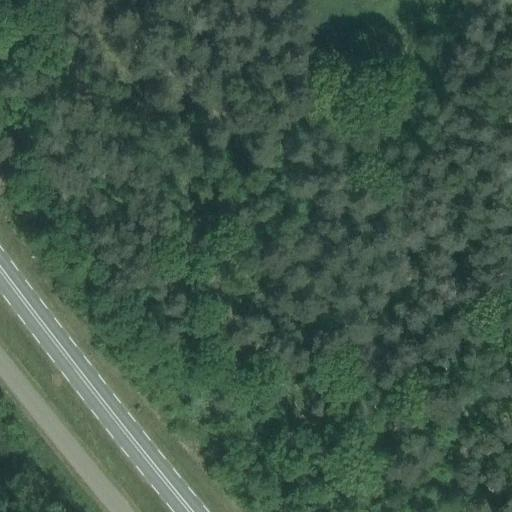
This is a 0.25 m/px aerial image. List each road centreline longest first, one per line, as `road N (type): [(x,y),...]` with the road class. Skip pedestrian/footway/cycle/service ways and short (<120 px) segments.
road 1 (track): [(379,511),(168,188),(62,52),(0,1)]
road 2 (primary): [(190,511),(0,268)]
road 3 (unclassified): [(0,359),(121,511)]
